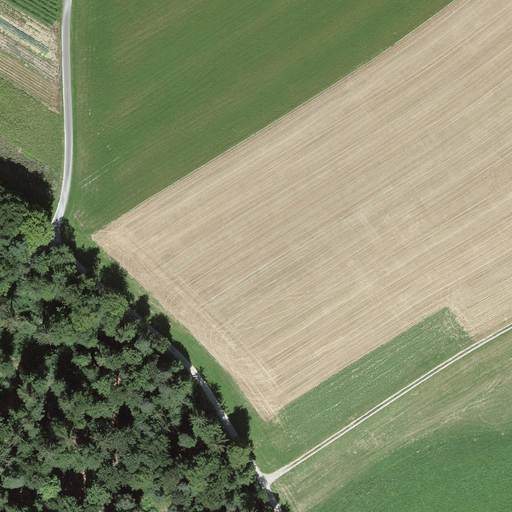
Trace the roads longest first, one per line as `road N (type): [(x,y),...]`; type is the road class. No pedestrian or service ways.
road 1 (track): [(279,511),(189,366),(52,235)]
road 2 (track): [(511,325),(264,483)]
road 3 (unclassified): [(63,203),(68,0)]
